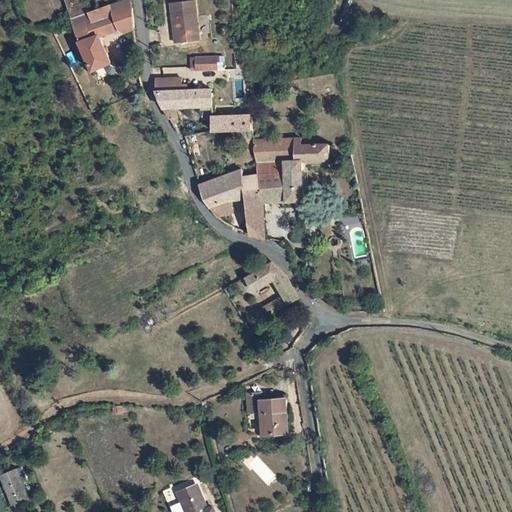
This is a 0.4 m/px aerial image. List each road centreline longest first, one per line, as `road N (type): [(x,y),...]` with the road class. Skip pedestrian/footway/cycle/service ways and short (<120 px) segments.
road 1 (residential): [(312,324),(298,288),(268,252),(213,228),(192,198),(147,98),(131,0)]
road 2 (track): [(303,349),(189,398),(98,397),(0,450)]
road 3 (unclassified): [(312,324),(418,321),(511,346)]
road 4 (residential): [(326,511),(302,367),(312,324)]
